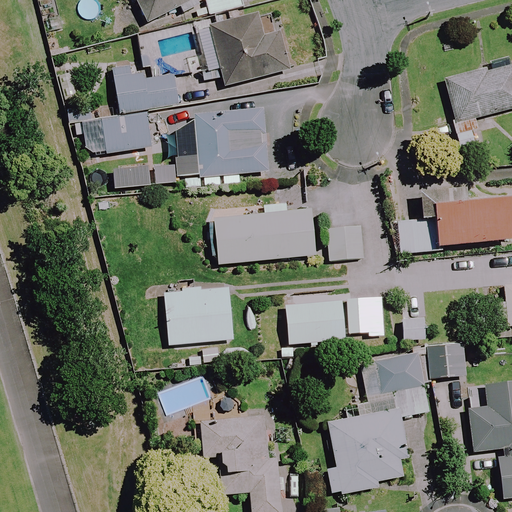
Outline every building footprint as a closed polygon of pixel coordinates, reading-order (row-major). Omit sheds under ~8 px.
[(192,2),(196,0),(132,0),(144,26),(181,9),(183,15),(196,9),(192,2)] [(264,39),(259,17),(202,32),(205,43),(212,41),(225,90),(287,74),(277,36),(264,39)] [(511,111),(511,79),(508,65),(440,83),(458,153),(476,148),(469,123),(511,111)] [(120,123),(145,118),(144,113),(176,108),(171,78),(146,82),(114,88),(119,117),(120,123)] [(92,105),(64,108),(66,129),(94,126),(92,105)] [(264,175),(259,112),(194,118),(200,181),(264,175)] [(145,118),(120,123),(100,126),(105,157),(150,150),(145,118)] [(511,182),(511,168),(496,170),(497,183),(511,182)] [(142,169),(114,172),(116,193),(144,190),(142,169)] [(466,206),(465,191),(418,196),(421,222),(393,225),(396,258),(429,255),(429,252),(510,243),(505,203),(466,206)] [(315,259),(311,213),(213,221),(217,268),(315,259)] [(361,261),(358,230),(326,234),(329,265),(361,261)] [(511,284),(502,286),(503,303),(489,304),(490,321),(504,320),(505,327),(511,326),(511,284)] [(230,346),(224,288),(161,294),(167,352),(230,346)] [(380,337),(380,301),(347,302),(347,337),(380,337)] [(343,344),(340,304),(283,309),(286,348),(343,344)] [(425,342),(424,321),(398,323),(400,344),(425,342)] [(463,380),(460,346),(425,349),(428,383),(463,380)] [(392,394),(421,389),(415,358),(359,369),(369,418),(396,412),(392,394)] [(511,384),(481,388),(484,411),(467,413),(473,463),(495,461),(500,502),(511,500),(511,384)] [(376,485),(400,480),(397,462),(402,461),(395,423),(426,416),(426,415),(427,415),(421,390),(421,389),(392,394),(396,412),(369,418),(325,426),(334,471),(328,472),(333,499),(377,490),(376,485)] [(257,418),(218,424),(195,428),(200,462),(219,459),(225,498),(247,495),(249,511),(279,511),(272,466),(264,467),(257,418)]
